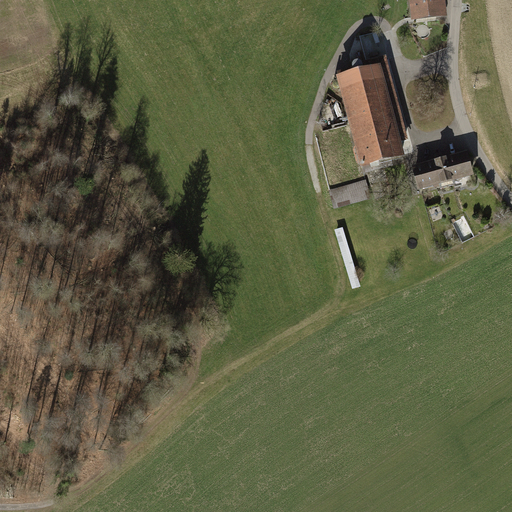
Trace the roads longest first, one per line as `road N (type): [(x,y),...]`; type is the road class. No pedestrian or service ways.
road 1 (track): [(0,507),(80,491),(195,389),(336,300),(343,270),(309,130),(337,56)]
road 2 (unclassified): [(457,0),(462,108),(471,137),(511,196)]
